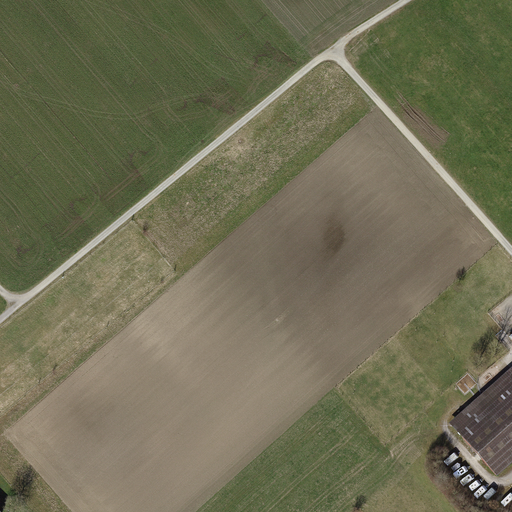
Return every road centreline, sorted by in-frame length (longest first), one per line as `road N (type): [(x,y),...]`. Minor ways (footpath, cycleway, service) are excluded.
road 1 (track): [(333,49),(0,320)]
road 2 (track): [(333,49),(511,250)]
